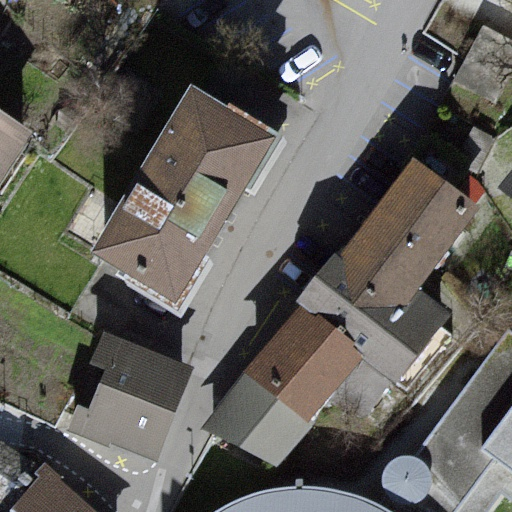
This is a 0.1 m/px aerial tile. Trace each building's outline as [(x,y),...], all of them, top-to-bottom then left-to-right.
[(193,104),(89,268),(176,322),(274,151),(193,104)] [(0,192),(28,148),(0,130),(0,192)] [(408,174),(208,435),(277,480),(326,411),(362,431),(383,397),(399,407),(457,324),(418,300),(478,220),(408,174)] [(511,184),(499,200),(511,210),(511,184)] [(194,375),(105,341),(70,436),(157,476),(194,375)] [(379,501),(372,509),(376,511),(456,511),(488,469),(511,486),(511,345),(510,344),(414,463),(392,469),(381,483),(378,494),(379,501)] [(15,511),(80,511),(43,481),(15,511)] [(376,511),(372,509),(323,496),(273,498),(233,511),(376,511)]
